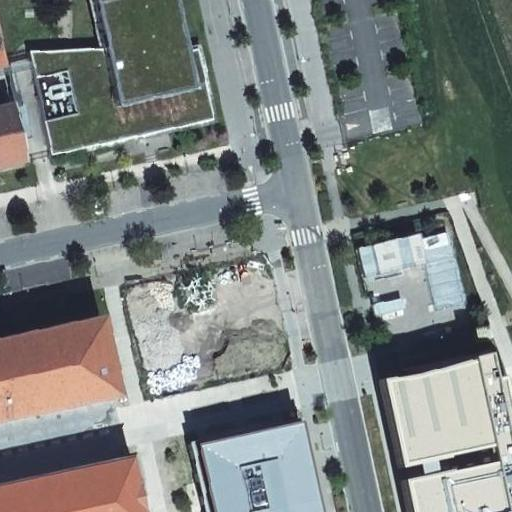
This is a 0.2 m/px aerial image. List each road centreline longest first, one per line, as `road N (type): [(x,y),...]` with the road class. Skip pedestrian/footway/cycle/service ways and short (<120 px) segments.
road 1 (residential): [(364,511),(298,190)]
road 2 (residential): [(298,190),(0,254)]
road 3 (residential): [(298,190),(255,0)]
